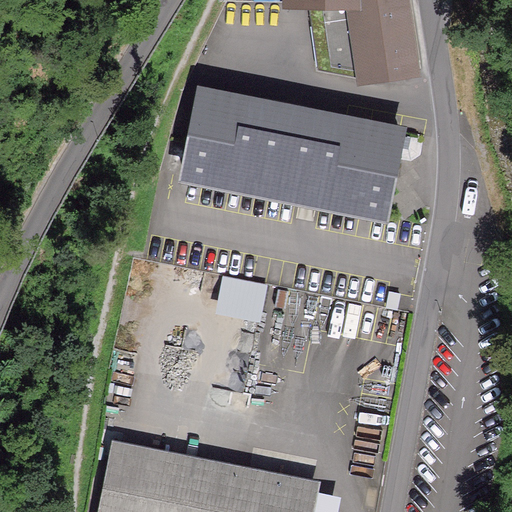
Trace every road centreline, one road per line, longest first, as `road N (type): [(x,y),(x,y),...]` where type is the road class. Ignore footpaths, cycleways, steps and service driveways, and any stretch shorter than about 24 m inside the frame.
road 1 (residential): [(397,511),(449,190),(436,0)]
road 2 (residential): [(172,0),(76,152),(0,300)]
